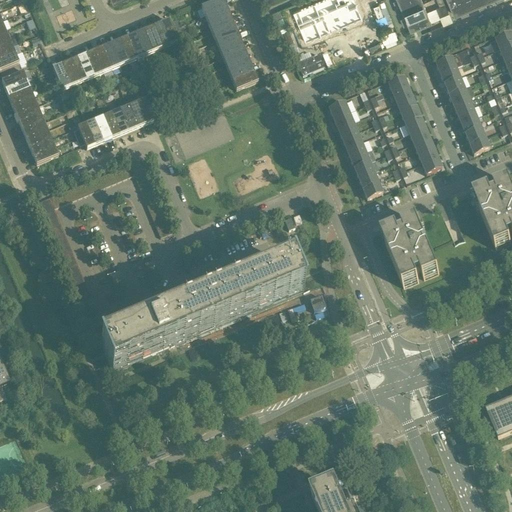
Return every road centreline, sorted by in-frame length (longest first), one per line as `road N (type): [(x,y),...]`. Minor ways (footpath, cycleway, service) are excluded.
road 1 (residential): [(323,191),(193,243),(149,148),(35,190),(21,177),(0,125)]
road 2 (tertiary): [(390,365),(43,511)]
road 3 (tertiary): [(121,511),(397,389)]
road 4 (residential): [(464,184),(408,51)]
road 5 (secondary): [(474,511),(417,383)]
road 6 (secondary): [(397,389),(445,511)]
road 7 (residential): [(288,100),(408,51)]
road 8 (residential): [(405,361),(367,273),(350,254)]
